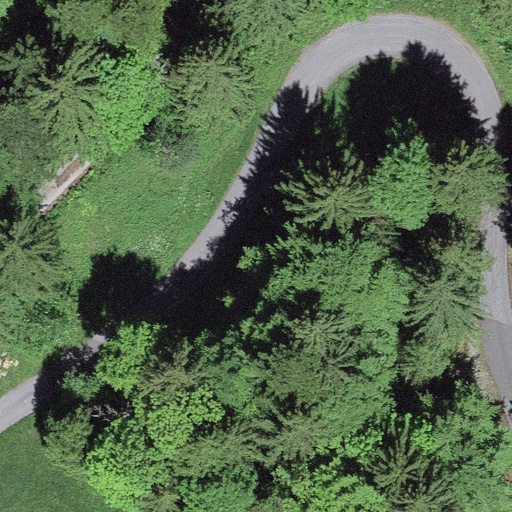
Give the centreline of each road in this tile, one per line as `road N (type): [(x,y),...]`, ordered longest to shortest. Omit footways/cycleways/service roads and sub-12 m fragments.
road 1 (residential): [(0,418),(202,262),(291,100),(332,55),(371,40),(408,46),(472,103),(482,137),(458,295),(472,350),(511,411)]
road 2 (track): [(167,0),(105,149),(0,238)]
